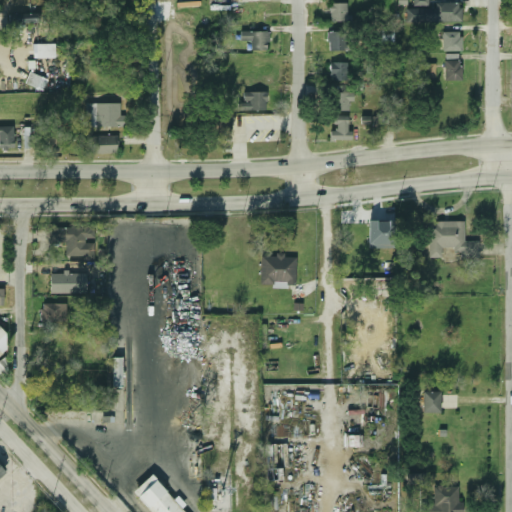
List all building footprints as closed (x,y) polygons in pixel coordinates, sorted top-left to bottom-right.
[(346,22),(346,3),(328,3),(328,22),(346,22)] [(460,22),(460,4),(422,4),(422,10),(411,10),(411,22),(460,22)] [(38,14),(7,14),(7,24),(38,24),(38,14)] [(326,52),(348,52),(348,31),(326,31),(326,52)] [(239,32),(239,41),(250,41),(250,51),(266,51),(266,32),(239,32)] [(460,51),(460,33),(441,33),(441,51),(460,51)] [(55,44),(33,44),(33,58),(56,58),(55,44)] [(443,81),(460,81),(459,60),(443,61),(443,81)] [(348,63),(328,63),(328,80),(348,80),(348,63)] [(426,64),(426,77),(435,77),(435,64),(426,64)] [(41,90),(46,79),(29,72),(24,83),(41,90)] [(266,111),(266,92),(238,92),(238,111),(266,111)] [(331,93),(331,112),(350,112),(350,93),(331,93)] [(84,127),(122,127),(122,103),(84,103),(84,127)] [(330,141),(349,141),(349,117),(330,117),(330,141)] [(228,135),(228,118),(208,118),(208,135),(228,135)] [(0,127),(0,148),(13,148),(13,127),(0,127)] [(87,137),(87,154),(115,154),(115,137),(87,137)] [(393,248),(394,221),(369,220),(368,248),(393,248)] [(477,242),(463,242),(462,222),(427,222),(427,255),(440,255),(440,249),(456,249),(456,258),(477,258),(477,242)] [(64,258),(94,258),(94,227),(48,227),(48,242),(64,242),(64,258)] [(259,257),(259,286),(294,286),(294,257),(259,257)] [(73,279),(73,295),(89,295),(89,274),(100,273),(100,263),(49,263),(49,280),(73,279)] [(65,322),(65,304),(40,304),(40,322),(65,322)] [(0,353),(11,342),(0,330),(0,353)] [(75,364),(73,332),(44,334),(45,353),(59,352),(59,365),(75,364)] [(120,358),(112,358),(112,387),(120,387),(120,358)] [(0,373),(3,375),(9,366),(0,360),(0,373)] [(438,392),(421,392),(421,413),(438,413),(438,392)] [(132,492),(150,511),(182,511),(150,475),(132,492)] [(459,511),(460,487),(433,487),(432,505),(416,505),(416,511),(459,511)]
